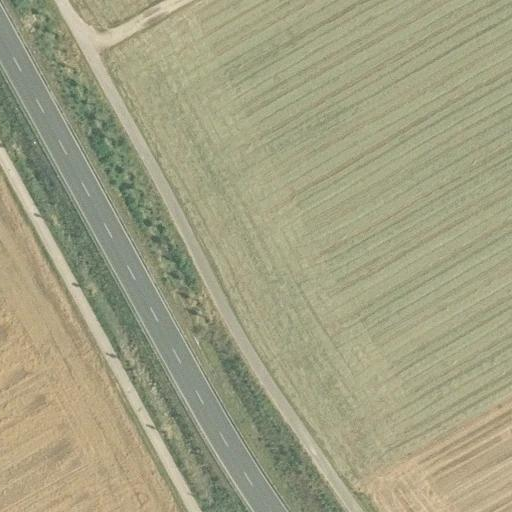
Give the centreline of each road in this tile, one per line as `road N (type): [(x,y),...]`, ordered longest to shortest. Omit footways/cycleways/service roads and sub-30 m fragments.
road 1 (track): [(60,0),(305,448),(350,511)]
road 2 (secondary): [(0,30),(227,447),(271,511)]
road 3 (track): [(189,511),(0,162)]
